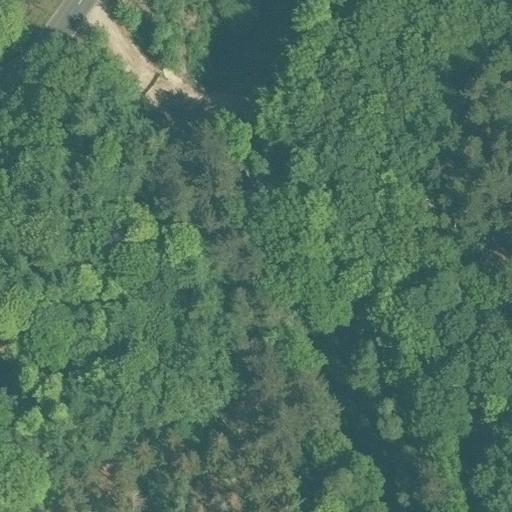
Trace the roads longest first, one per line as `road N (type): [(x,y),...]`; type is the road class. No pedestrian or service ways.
road 1 (track): [(167,97),(251,111),(268,133),(463,511)]
road 2 (primary): [(0,111),(84,0)]
road 3 (track): [(305,0),(251,111)]
